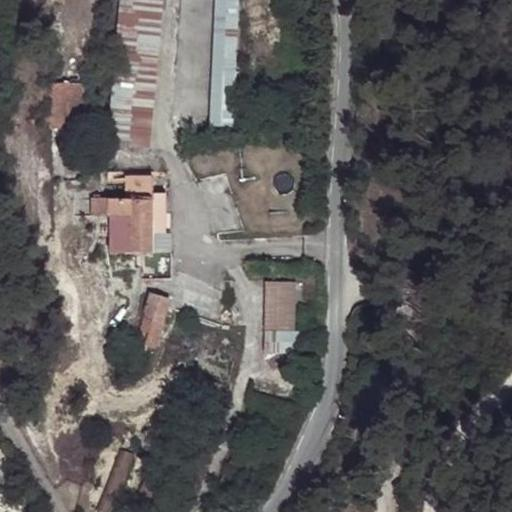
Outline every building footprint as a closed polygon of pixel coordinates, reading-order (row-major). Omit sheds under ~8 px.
[(150,147),(153,112),(163,0),(120,0),(110,114),(108,143),(150,147)] [(212,0),(210,123),(235,123),(237,0),(212,0)] [(82,104),(82,81),(54,81),(53,103),(63,104),(73,103),(82,104)] [(53,103),(54,114),(62,115),(63,104),(53,103)] [(83,115),(82,104),(73,103),(73,114),(83,115)] [(126,196),(153,197),(153,192),(152,174),(125,175),(126,196)] [(153,197),(153,214),(165,213),(165,192),(153,192),(153,197)] [(153,250),(153,214),(153,197),(126,196),(110,197),(110,250),(153,250)] [(165,213),(153,214),(153,250),(171,251),(172,230),(165,230),(165,213)] [(264,352),(298,351),(297,278),(263,278),(264,352)] [(162,316),(171,319),(214,334),(222,310),(211,304),(168,290),(163,304),(167,305),(162,316)] [(136,336),(155,342),(162,316),(167,305),(163,304),(147,298),(147,301),(136,336)]
